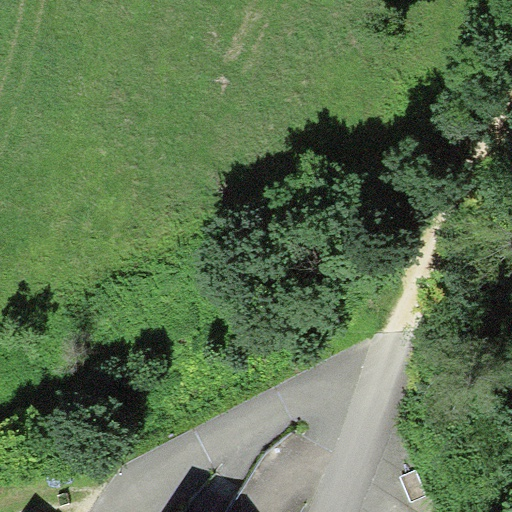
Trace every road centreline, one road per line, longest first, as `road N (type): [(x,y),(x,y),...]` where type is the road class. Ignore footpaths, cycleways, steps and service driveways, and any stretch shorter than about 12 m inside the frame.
road 1 (residential): [(333,511),(381,360),(416,290)]
road 2 (track): [(416,290),(511,115)]
